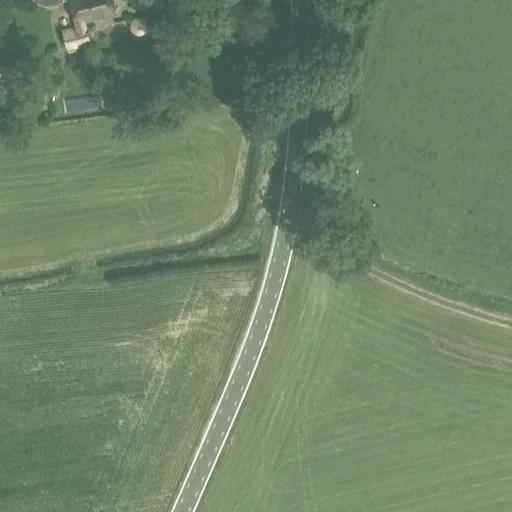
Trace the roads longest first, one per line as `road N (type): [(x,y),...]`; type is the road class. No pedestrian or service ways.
road 1 (tertiary): [(180,511),(265,318),(283,254),(299,121),(298,0)]
road 2 (track): [(511,325),(356,269),(287,219)]
